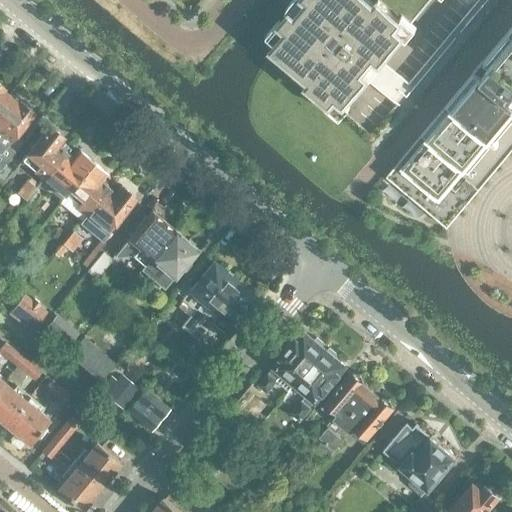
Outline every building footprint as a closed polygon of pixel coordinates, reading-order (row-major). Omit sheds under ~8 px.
[(279,20),(267,34),(277,43),(273,48),(311,80),(308,85),(329,102),(326,106),(340,118),(350,106),(345,102),(357,88),(358,88),(368,76),(367,76),(380,60),(380,61),(390,49),(402,35),(407,39),(417,27),(403,15),(400,18),(378,0),(375,5),(369,0),(292,0),(290,3),(287,9),(290,12),(281,22),(279,20)] [(511,26),(398,162),(444,201),(511,119),(511,26)] [(0,108),(10,96),(2,90),(4,88),(0,84),(0,108)] [(18,103),(10,96),(0,108),(0,144),(3,147),(0,151),(0,158),(6,163),(23,141),(15,134),(34,111),(20,100),(18,103)] [(21,159),(44,178),(66,150),(58,143),(63,136),(50,125),(21,159)] [(66,150),(44,178),(53,185),(53,191),(59,196),(64,195),(65,195),(59,202),(60,203),(94,162),(80,150),(74,156),(66,150)] [(94,162),(60,203),(81,220),(79,222),(79,223),(87,214),(110,186),(102,180),(107,173),(94,162)] [(16,191),(27,200),(29,197),(28,196),(39,183),(31,177),(28,180),(26,179),(16,191)] [(118,193),(110,186),(79,223),(101,240),(137,197),(123,186),(118,193)] [(0,229),(11,216),(13,217),(27,200),(16,191),(11,187),(0,199),(0,229)] [(29,197),(27,200),(13,217),(19,222),(26,213),(28,213),(36,203),(29,197)] [(123,245),(116,255),(117,256),(132,255),(145,266),(152,258),(175,229),(152,210),(146,217),(145,216),(135,228),(136,229),(123,245)] [(145,266),(142,270),(164,288),(167,284),(174,276),(182,266),(183,267),(192,256),(192,255),(198,248),(175,229),(152,258),(145,266)] [(87,269),(96,277),(112,258),(103,250),(87,269)] [(181,326),(189,332),(235,279),(213,261),(181,299),(195,310),(181,326)] [(235,279),(189,332),(198,340),(207,329),(206,328),(212,321),(225,332),(232,324),(233,325),(256,297),(235,279)] [(32,298),(24,292),(9,311),(34,330),(43,318),(44,316),(48,311),(41,305),(42,304),(33,297),(32,298)] [(269,373),(259,385),(267,392),(283,373),(295,384),(325,348),(322,345),(324,342),(317,336),(315,339),(313,337),(312,337),(305,331),(298,340),(297,339),(282,357),(283,358),(269,374),(269,373)] [(69,355),(101,382),(117,363),(85,336),(69,355)] [(4,342),(0,347),(0,352),(7,358),(13,349),(4,342)] [(308,394),(292,413),(301,420),(310,408),(323,392),(324,392),(339,374),(338,373),(345,365),(338,359),(338,358),(336,357),(338,354),(331,348),(329,350),(325,348),(295,384),(308,394)] [(7,358),(16,365),(22,357),(13,349),(7,358)] [(22,357),(16,365),(25,372),(31,364),(22,357)] [(40,371),(31,364),(25,372),(34,380),(40,371)] [(351,371),(321,407),(342,425),(372,389),(363,381),(364,381),(361,375),(361,374),(360,374),(353,372),(353,373),(351,371)] [(50,379),(43,387),(52,395),(59,387),(50,379)] [(0,385),(0,421),(5,425),(28,444),(49,418),(26,400),(4,381),(0,385)] [(52,395),(62,402),(69,394),(59,387),(52,395)] [(135,401),(131,397),(125,405),(129,408),(127,410),(151,431),(169,409),(144,389),(135,401)] [(372,389),(342,425),(364,443),(394,407),(392,406),(393,405),(390,399),(389,398),(389,399),(383,397),(382,397),(372,389)] [(72,415),(65,423),(73,430),(80,421),(72,415)] [(65,423),(57,433),(65,440),(73,430),(65,423)] [(407,423),(383,451),(400,466),(391,477),(418,499),(427,488),(429,489),(456,457),(454,455),(453,453),(452,452),(450,450),(449,449),(447,447),(446,446),(444,446),(442,445),(416,424),(413,428),(407,423)] [(327,442),(336,432),(329,425),(320,436),(327,442)] [(344,438),(336,432),(327,442),(335,449),(344,438)] [(57,433),(49,442),(57,449),(65,440),(57,433)] [(57,487),(83,508),(120,462),(95,441),(57,487)] [(42,451),(50,458),(57,449),(49,442),(42,451)] [(224,467),(203,450),(194,461),(193,461),(214,478),(224,467)] [(239,497),(256,478),(237,462),(221,481),(239,497)] [(458,495),(443,511),(485,511),(499,497),(497,495),(497,490),(491,486),(487,487),(484,485),(481,489),(473,483),(460,497),(458,495)] [(247,511),(248,511),(269,511),(282,496),(268,486),(247,511)] [(187,511),(163,494),(148,511),(187,511)] [(434,511),(440,507),(424,494),(408,511),(434,511)]
